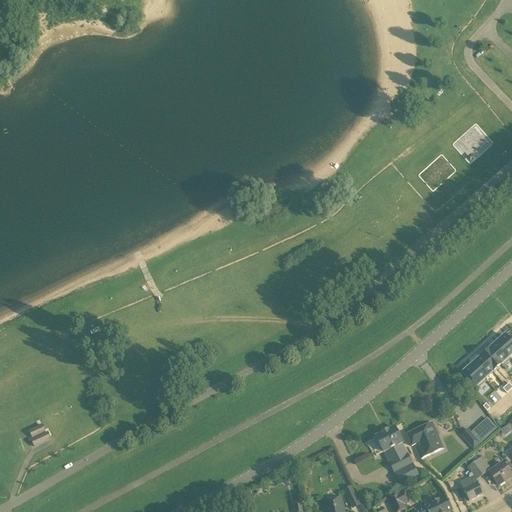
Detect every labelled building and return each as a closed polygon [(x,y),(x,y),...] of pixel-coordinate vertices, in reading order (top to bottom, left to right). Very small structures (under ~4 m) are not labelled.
[(511,344),(504,336),(496,343),(509,358),(511,355),(511,344)] [(496,343),(488,351),(501,365),(509,358),(496,343)] [(488,351),(480,358),(493,372),(501,365),(488,351)] [(480,358),(472,365),(485,380),(493,372),(480,358)] [(472,365),(463,372),(476,387),(485,380),(472,365)] [(420,460),(443,449),(432,423),(406,435),(411,447),(414,446),(420,460)] [(375,437),(373,438),(366,442),(372,455),(373,457),(376,456),(373,451),(380,448),(383,453),(389,450),(394,461),(388,463),(393,472),(411,464),(406,455),(400,444),(401,444),(393,427),(393,428),(387,431),(387,430),(381,433),(381,434),(375,437),(375,436),(375,437)] [(471,433),(476,438),(480,443),(485,438),(477,429),(471,433)] [(44,433),(33,438),(36,443),(47,438),(44,433)] [(480,443),(476,438),(469,444),(473,448),(480,443)] [(482,458),(478,460),(472,465),(481,477),(488,472),(491,469),(482,458)] [(498,487),(511,477),(502,464),(489,473),(498,487)] [(467,468),(476,481),(481,477),(472,465),(467,468)] [(285,481),(292,478),(289,473),(283,476),(285,481)] [(477,484),(476,484),(473,477),(466,481),(469,488),(463,491),(468,502),(483,495),(477,484)] [(360,505),(351,486),(343,490),(352,509),(360,505)] [(386,498),(392,511),(400,511),(407,509),(405,505),(409,503),(406,497),(416,491),(413,486),(404,491),(403,490),(386,498)] [(293,502),(294,511),(302,511),(300,501),(299,501),(298,494),(292,496),(293,502)] [(450,511),(453,511),(446,496),(415,511),(414,511),(450,511)] [(325,511),(342,511),(340,499),(323,502),(325,511)]
